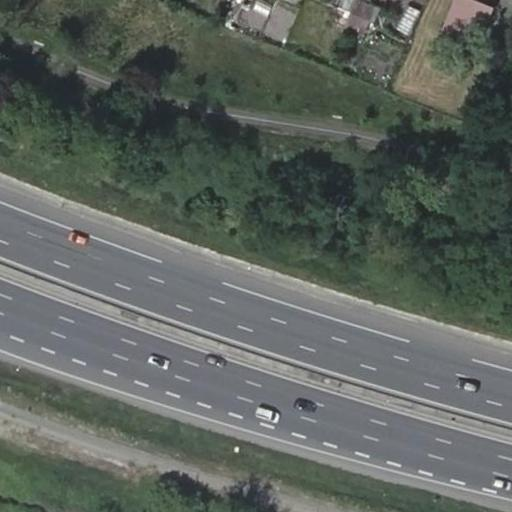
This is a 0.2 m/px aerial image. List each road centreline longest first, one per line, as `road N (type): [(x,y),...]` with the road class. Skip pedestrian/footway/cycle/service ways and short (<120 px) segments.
road 1 (motorway): [(511,394),(212,301),(0,224)]
road 2 (motorway): [(0,304),(240,389),(511,468)]
